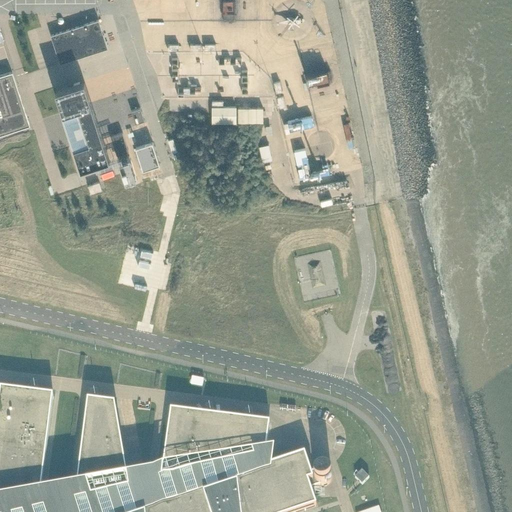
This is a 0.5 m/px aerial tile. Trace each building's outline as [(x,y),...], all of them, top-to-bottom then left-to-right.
[(99,18),(76,26),(52,34),(61,62),(109,47),(99,18)] [(0,133),(29,124),(12,70),(0,74),(0,133)] [(280,80),(275,81),(277,92),(283,90),(280,80)] [(68,85),(57,88),(64,111),(75,144),(82,166),(94,162),(87,141),(92,139),(88,127),(100,124),(99,123),(96,115),(97,115),(97,114),(95,115),(90,116),(86,104),(85,103),(82,92),(79,84),(78,82),(80,81),(78,82),(68,85)] [(278,96),(280,107),(286,105),(284,95),(278,96)] [(132,109),(136,122),(145,119),(141,106),(132,109)] [(224,106),(213,106),(213,108),(213,122),(237,121),(237,106),(224,106)] [(118,154),(122,153),(130,150),(123,131),(112,135),(118,154)] [(161,164),(160,162),(153,141),(137,146),(144,169),(161,164)] [(138,179),(137,175),(130,154),(120,158),(128,182),(138,179)] [(100,180),(89,184),(92,192),(103,189),(100,180)] [(192,385),(204,388),(205,381),(193,378),(192,385)] [(0,511),(300,511),(317,507),(311,491),(322,487),(330,484),(332,476),(329,472),(325,470),(324,470),(325,471),(321,472),(321,471),(311,474),(306,458),(265,472),(261,460),(266,459),(271,426),(172,413),(163,483),(128,479),(116,406),(89,403),(76,505),(41,500),(54,398),(0,391),(0,511)] [(356,479),(361,484),(363,486),(370,479),(363,472),(356,479)]
